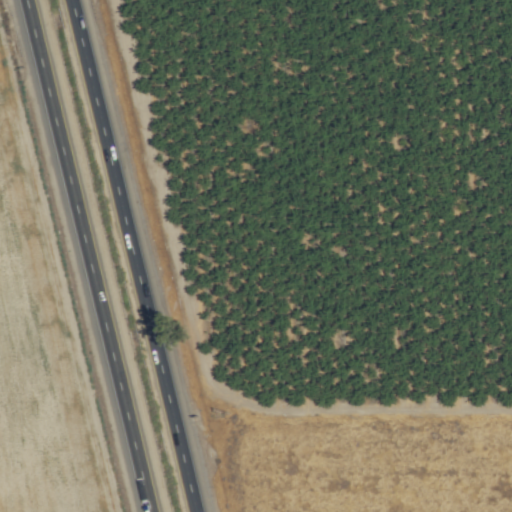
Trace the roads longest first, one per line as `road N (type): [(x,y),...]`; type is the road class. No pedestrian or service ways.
road 1 (motorway): [(25,0),(150,511)]
road 2 (motorway): [(194,511),(70,0)]
